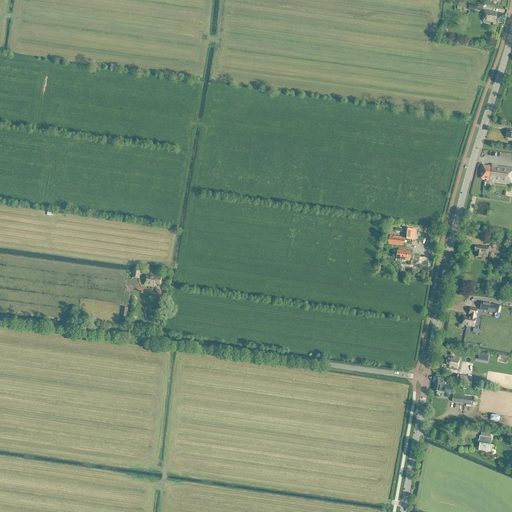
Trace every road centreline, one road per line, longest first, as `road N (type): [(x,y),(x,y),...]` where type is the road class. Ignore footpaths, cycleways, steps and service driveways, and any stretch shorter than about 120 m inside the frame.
road 1 (tertiary): [(0,319),(426,380)]
road 2 (tertiary): [(426,380),(468,176),(511,37)]
road 3 (tertiary): [(404,511),(426,380)]
